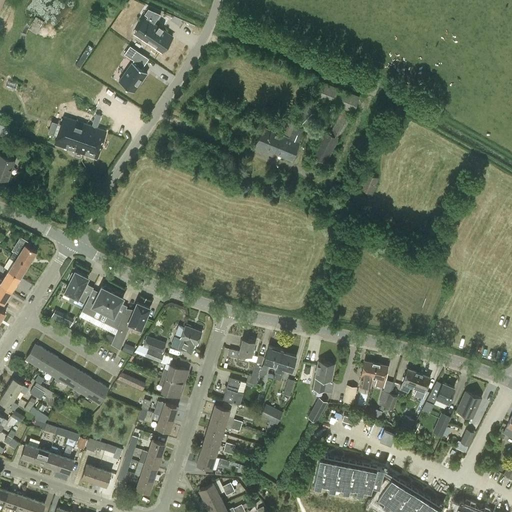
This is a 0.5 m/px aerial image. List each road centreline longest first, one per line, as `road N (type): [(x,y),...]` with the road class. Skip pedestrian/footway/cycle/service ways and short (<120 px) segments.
road 1 (tertiary): [(507,379),(431,353),(227,311)]
road 2 (unclassified): [(70,244),(201,47),(219,0)]
road 3 (residential): [(162,511),(227,311)]
road 4 (tertiary): [(227,311),(70,244)]
road 5 (residential): [(333,430),(442,477),(465,474)]
road 6 (residential): [(131,511),(0,466)]
